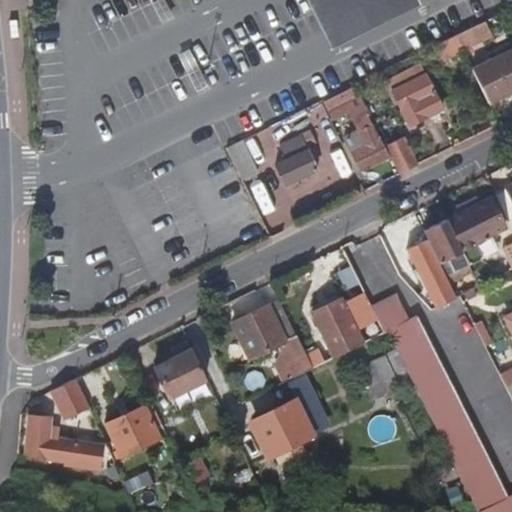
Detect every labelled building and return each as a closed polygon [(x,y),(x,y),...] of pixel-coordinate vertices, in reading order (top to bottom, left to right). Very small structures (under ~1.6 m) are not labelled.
[(464,53),(493,39),(485,23),(456,37),(461,47),(464,53)] [(432,69),(464,53),(461,47),(456,37),(427,51),(424,52),(432,69)] [(473,73),(489,105),(511,93),(511,41),(482,56),(487,66),(473,73)] [(444,111),(427,76),(418,81),(413,71),(388,83),(410,128),(444,111)] [(371,90),(366,81),(356,86),(360,95),(371,90)] [(360,95),(356,86),(322,103),(331,121),(349,112),(359,133),(345,140),(360,173),(389,160),(372,127),(375,125),(360,95)] [(279,164),(276,166),(285,188),(298,182),(319,173),(302,136),(280,146),(282,151),(287,161),(279,164)] [(315,148),(312,141),(307,143),(310,150),(315,148)] [(259,173),(244,142),(228,150),(243,182),(259,173)] [(415,170),(403,146),(388,154),(400,177),(415,170)] [(322,158),(319,150),(311,153),(315,161),(322,158)] [(287,161),(282,151),(274,155),(279,164),(287,161)] [(298,182),(285,188),(288,193),(301,188),(298,182)] [(511,189),(497,197),(511,227),(511,189)] [(462,219),(450,225),(466,256),(472,269),(485,262),(484,259),(478,247),(495,239),(508,232),(493,203),(482,209),(479,203),(459,213),(462,219)] [(466,256),(450,225),(448,221),(425,232),(440,261),(451,256),(454,263),(466,256)] [(500,251),(495,239),(478,247),(484,259),(500,251)] [(426,242),(410,251),(429,291),(424,291),(419,296),(433,311),(455,299),(426,242)] [(511,243),(502,248),(511,267),(511,243)] [(373,311),(351,268),(338,275),(372,342),(385,336),(384,334),(373,311)] [(257,308),(253,298),(243,303),(248,312),(257,308)] [(409,321),(397,298),(373,311),(384,334),(409,321)] [(297,337),(281,304),(270,309),(287,342),(297,337)] [(314,371),(297,337),(287,342),(270,309),(234,327),(251,362),(281,347),(284,353),(297,380),(314,371)] [(364,346),(350,317),(320,332),(334,361),(339,359),(364,346)] [(417,319),(390,333),(478,511),(511,511),(511,498),(508,500),(417,319)] [(205,384),(188,350),(172,358),(174,362),(155,371),(170,402),(205,384)] [(297,380),(284,353),(274,367),(283,386),(297,380)] [(401,391),(385,359),(371,365),(386,398),(401,391)] [(386,398),(371,365),(357,372),(373,405),(386,398)] [(89,411),(75,382),(51,394),(65,423),(89,411)] [(327,428),(314,401),(299,408),(313,435),(327,428)] [(159,422),(152,407),(146,411),(160,443),(168,439),(159,422)] [(146,411),(144,408),(106,428),(118,454),(115,456),(119,463),(160,443),(146,411)] [(313,435),(299,408),(255,431),(270,461),(315,439),(313,435)] [(96,451),(56,441),(57,432),(47,430),(48,419),(30,415),(22,456),(59,465),(58,467),(91,474),(96,451)]
